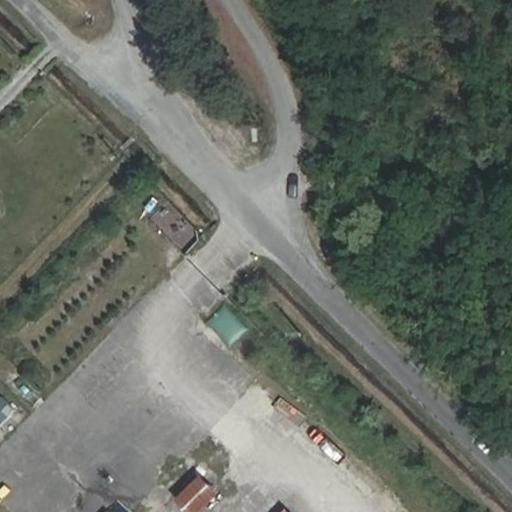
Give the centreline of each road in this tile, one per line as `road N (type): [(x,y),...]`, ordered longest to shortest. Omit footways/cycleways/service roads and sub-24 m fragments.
road 1 (unclassified): [(511,463),(261,226)]
road 2 (unclassified): [(261,226),(154,100),(120,0)]
road 3 (unknown): [(202,156),(0,9)]
road 4 (unclassified): [(231,0),(279,87),(282,188),(261,226)]
